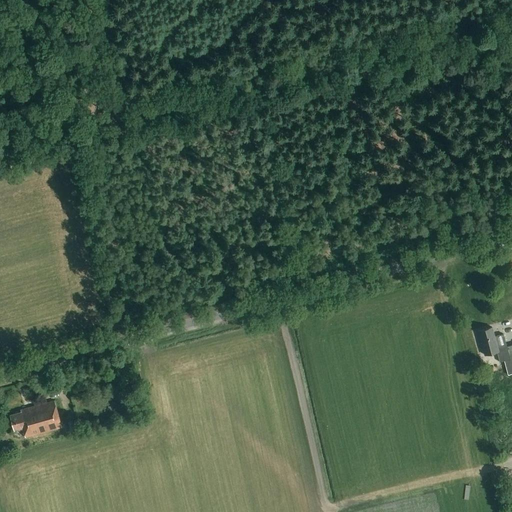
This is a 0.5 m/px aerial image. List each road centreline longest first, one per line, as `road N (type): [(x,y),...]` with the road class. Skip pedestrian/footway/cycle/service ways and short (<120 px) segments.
road 1 (unclassified): [(0,376),(511,237)]
road 2 (track): [(511,12),(127,112),(113,104),(90,0)]
